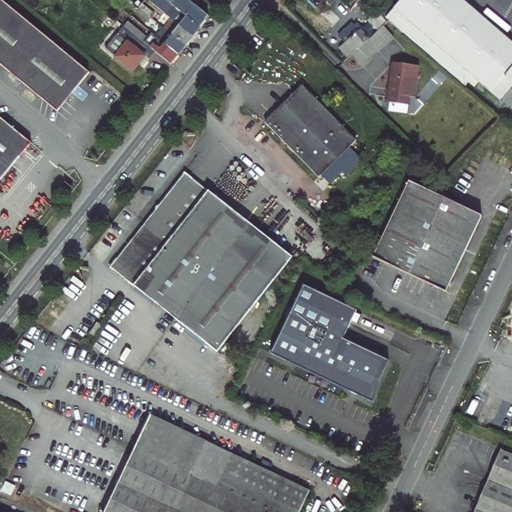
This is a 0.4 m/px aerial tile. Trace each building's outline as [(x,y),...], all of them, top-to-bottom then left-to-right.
[(92,72),(5,0),(0,0),(0,60),(59,111),(92,72)] [(157,0),(148,0),(159,8),(162,5),(162,4),(157,0)] [(172,5),(175,7),(201,29),(207,21),(206,20),(209,17),(188,0),(175,0),(175,1),(173,0),(168,0),(168,1),(172,5)] [(368,4),(363,0),(357,0),(356,2),(364,9),(368,4)] [(400,0),(385,18),(388,21),(402,33),(442,67),(462,84),(465,79),(474,87),(478,82),(489,92),(503,76),(511,83),(511,41),(463,0),(400,0)] [(143,4),(139,8),(151,18),(154,14),(143,4)] [(165,14),(168,10),(162,5),(159,8),(165,14)] [(165,14),(175,22),(195,39),(199,34),(197,32),(201,29),(175,7),(170,12),(168,10),(165,14)] [(369,21),(378,31),(387,22),(378,12),(369,21)] [(378,49),(381,52),(402,33),(388,21),(387,22),(378,31),(376,32),(369,39),(378,49)] [(181,58),(156,37),(151,33),(148,38),(129,22),(124,27),(155,52),(170,66),(175,60),(177,62),(181,58)] [(175,22),(167,31),(186,46),(190,42),(192,44),(195,39),(175,22)] [(340,49),(348,57),(359,47),(369,39),(376,32),(368,24),(340,49)] [(155,52),(124,27),(106,49),(133,71),(140,64),(142,60),(146,63),(155,52)] [(164,28),(156,37),(181,58),(184,53),(182,51),(186,46),(167,31),(164,28)] [(378,49),(369,39),(359,47),(369,58),(378,49)] [(413,110),(419,66),(393,63),(387,102),(391,103),(390,107),(413,110)] [(356,140),(302,85),(265,122),(318,177),(356,140)] [(0,116),(0,180),(32,143),(0,116)] [(126,279),(127,280),(217,352),(292,257),(192,179),(192,178),(185,171),(184,173),(184,174),(159,205),(158,205),(156,209),(156,210),(117,258),(116,258),(109,267),(113,269),(114,270),(126,279)] [(482,216),(432,192),(409,181),(372,257),(445,292),(482,216)] [(461,206),(479,213),(484,201),(467,194),(461,206)] [(305,230),(301,235),(311,244),(315,240),(305,230)] [(368,287),(364,275),(356,278),(363,295),(376,290),(374,285),(368,287)] [(304,286),(271,355),(374,404),(376,388),(389,361),(343,339),(357,311),(304,286)] [(102,325),(97,322),(89,333),(95,337),(102,325)] [(300,511),(310,491),(151,415),(105,511),(300,511)] [(511,511),(511,454),(500,450),(473,511),(511,511)]
